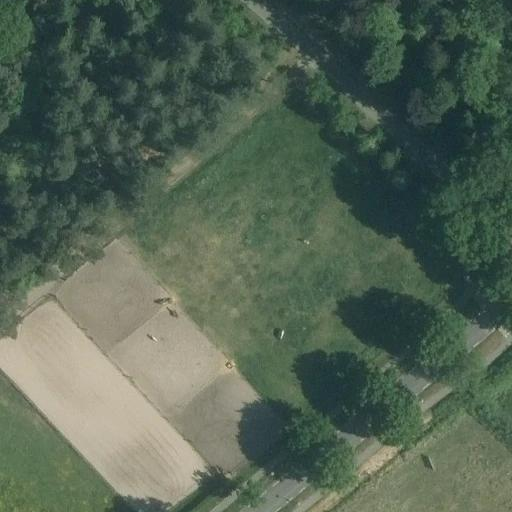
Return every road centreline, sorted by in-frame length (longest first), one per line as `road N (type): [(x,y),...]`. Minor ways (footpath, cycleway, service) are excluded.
road 1 (unclassified): [(511,236),(240,0)]
road 2 (tertiary): [(255,511),(511,299)]
